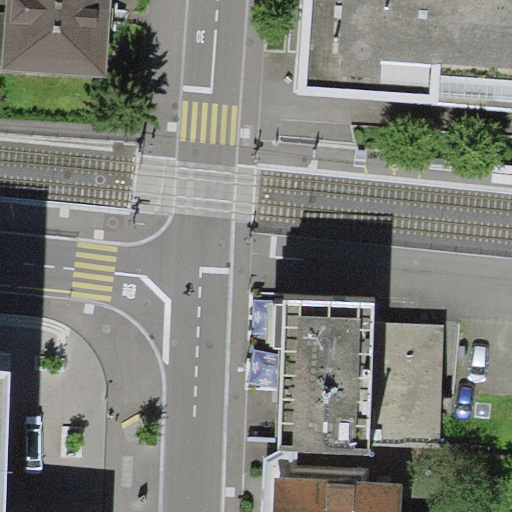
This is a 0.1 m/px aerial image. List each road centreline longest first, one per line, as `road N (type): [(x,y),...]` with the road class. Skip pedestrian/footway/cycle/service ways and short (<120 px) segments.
road 1 (tertiary): [(199,278),(216,0)]
road 2 (tertiary): [(190,511),(199,278)]
road 3 (residential): [(0,262),(199,278)]
